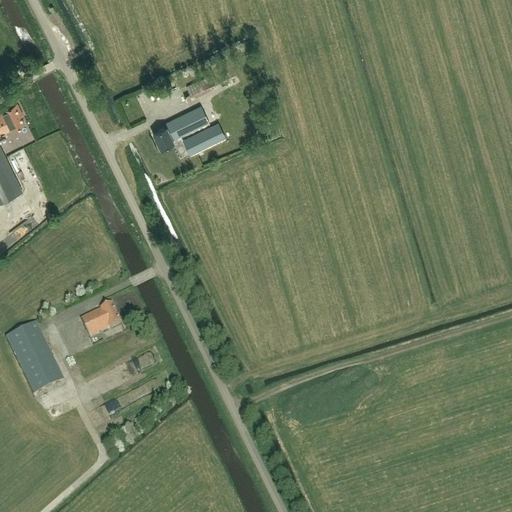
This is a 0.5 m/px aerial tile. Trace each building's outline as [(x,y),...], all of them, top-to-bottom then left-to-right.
[(4,110),(0,112),(0,202),(22,192),(0,148),(0,134),(13,129),(24,124),(18,113),(21,112),(17,103),(4,110)] [(174,141),(209,123),(201,106),(172,120),(174,124),(154,134),(162,149),(175,142),(174,141)] [(218,142),(211,127),(182,141),(189,156),(218,142)] [(25,237),(50,220),(43,210),(18,228),(25,237)] [(81,319),(89,337),(110,328),(121,323),(111,304),(101,309),(81,319)] [(36,323),(6,337),(34,394),(63,380),(36,323)] [(46,407),(51,419),(68,412),(63,400),(46,407)]
